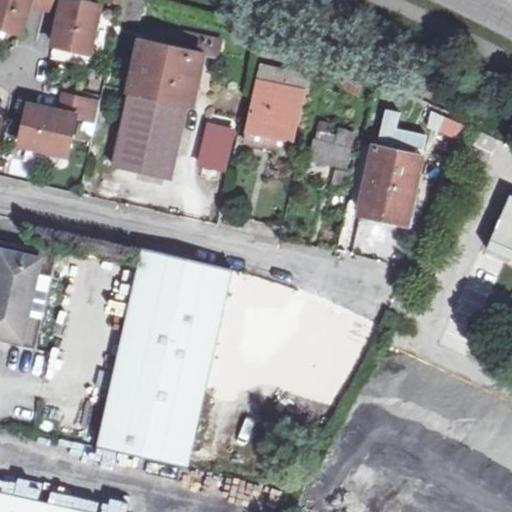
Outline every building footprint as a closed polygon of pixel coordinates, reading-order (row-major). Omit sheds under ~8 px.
[(0,0),(0,30),(25,38),(33,8),(64,16),(57,49),(94,57),(104,10),(68,2),(68,0),(0,0)] [(148,7),(126,2),(121,27),(143,31),(148,7)] [(111,173),(169,187),(198,57),(211,60),(216,40),(182,32),(176,58),(139,50),(111,173)] [(316,73),(319,59),(306,56),(302,70),(316,73)] [(247,127),(290,137),(303,76),(261,66),(247,127)] [(339,91),(355,100),(360,85),(344,77),(339,91)] [(80,120),(100,125),(103,107),(69,99),(65,116),(34,109),(26,144),(73,154),(80,120)] [(426,131),(440,136),(443,122),(429,117),(426,131)] [(199,165),(224,170),(232,134),(207,129),(199,165)] [(309,155),(344,163),(348,144),(342,142),(343,135),(314,129),(309,155)] [(361,209),(407,219),(423,155),(375,143),(361,209)] [(511,191),(488,248),(511,258),(511,191)] [(0,341),(38,350),(59,256),(0,243),(0,341)] [(234,268),(144,248),(98,449),(187,470),(234,268)] [(81,511),(0,493),(0,511),(81,511)]
